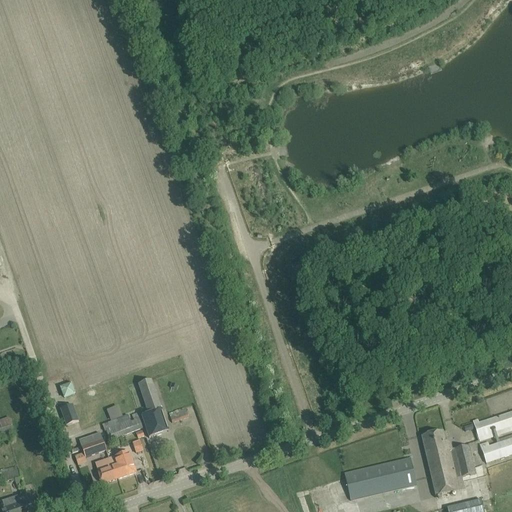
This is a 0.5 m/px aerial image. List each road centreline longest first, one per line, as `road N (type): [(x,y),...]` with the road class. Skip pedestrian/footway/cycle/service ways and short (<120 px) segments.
road 1 (unclassified): [(103,511),(511,373)]
road 2 (unknown): [(90,511),(15,306),(0,298)]
